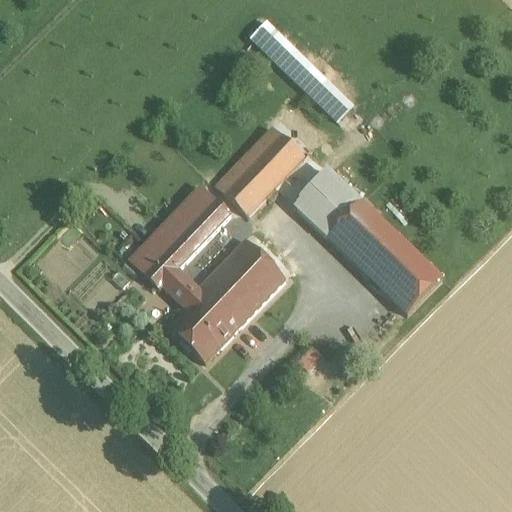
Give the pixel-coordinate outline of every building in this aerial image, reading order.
[(357,105),(268,21),(250,40),(339,123),(357,105)] [(272,132),(219,188),(252,218),(304,163),(272,132)] [(331,175),(297,211),(327,240),(361,204),(331,175)] [(231,219),(200,191),(130,265),(160,293),(162,292),(179,274),(231,219)] [(440,289),(360,210),(329,242),(387,300),(406,319),(408,321),(440,289)] [(245,244),(205,286),(246,325),(285,284),(245,244)] [(246,325),(205,286),(199,292),(179,274),(162,292),(185,312),(167,331),(205,368),(246,325)] [(387,300),(359,328),(378,348),(406,319),(387,300)] [(310,376),(324,358),(312,349),(297,367),(310,376)]
